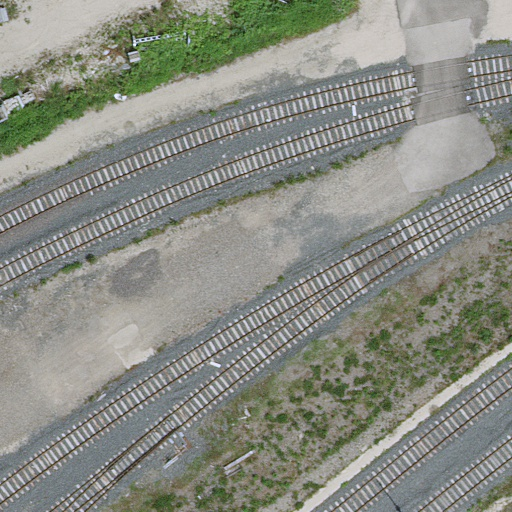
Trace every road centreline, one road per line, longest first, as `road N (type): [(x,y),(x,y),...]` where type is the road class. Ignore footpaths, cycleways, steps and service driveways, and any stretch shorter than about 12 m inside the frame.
road 1 (track): [(0,173),(200,94),(435,21),(511,10)]
road 2 (track): [(0,419),(192,289),(402,175)]
road 3 (track): [(429,0),(445,148),(402,175)]
